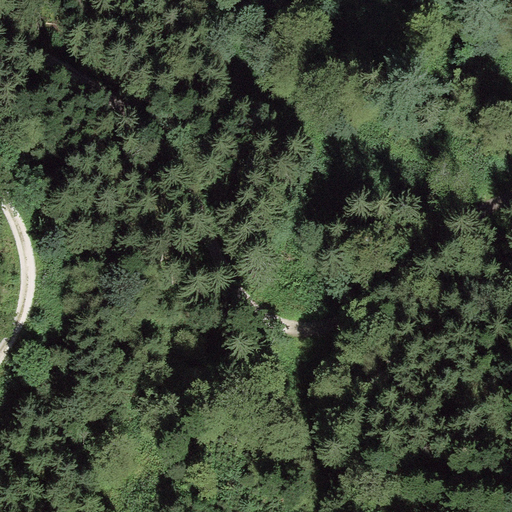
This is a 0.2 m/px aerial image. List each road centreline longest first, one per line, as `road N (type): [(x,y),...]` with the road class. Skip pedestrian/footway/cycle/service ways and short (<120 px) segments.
road 1 (track): [(0,37),(113,95),(155,133),(190,186),(227,288),(258,321),(305,331),(327,323),(389,282),(455,221),(511,197)]
road 2 (track): [(0,189),(22,227),(31,265),(17,323),(0,352)]
